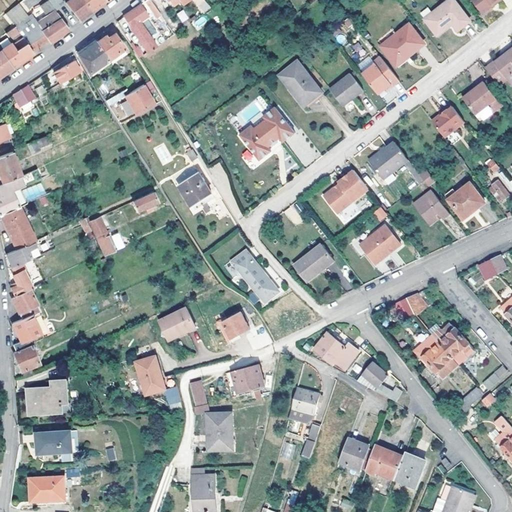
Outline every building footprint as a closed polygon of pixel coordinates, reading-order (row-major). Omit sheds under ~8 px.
[(64,5),(59,0),(50,0),(48,2),(56,12),(64,5)] [(105,0),(70,0),(66,4),(80,21),(101,5),(106,1),(105,0)] [(161,14),(151,0),(146,0),(145,1),(157,17),(161,14)] [(450,0),(425,21),(437,37),(453,24),(458,31),(470,22),(452,0),(450,0)] [(472,0),(481,12),(492,5),(490,2),(492,0),(472,0)] [(130,26),(148,51),(157,45),(152,38),(159,33),(147,16),(149,15),(141,3),(134,9),(125,16),(131,25),(130,26)] [(182,23),(189,19),(183,10),(176,14),(182,23)] [(49,39),(51,41),(69,29),(56,12),(23,38),(26,43),(33,51),(49,39)] [(196,30),(208,23),(204,16),(192,22),(196,30)] [(381,46),(395,64),(408,54),(409,56),(424,45),(409,25),(381,46)] [(9,40),(19,33),(15,27),(5,34),(9,40)] [(23,45),(26,43),(23,38),(19,33),(9,40),(11,43),(16,50),(19,48),(15,43),(20,40),(23,45)] [(109,60),(112,65),(126,56),(123,51),(125,50),(116,35),(109,39),(107,36),(97,42),(109,60)] [(19,48),(16,50),(11,43),(1,50),(12,67),(25,58),(34,53),(33,51),(26,43),(23,45),(20,40),(15,43),(19,48)] [(89,73),(109,60),(97,42),(97,41),(87,47),(77,53),(89,73)] [(359,42),(353,45),(359,57),(365,54),(359,42)] [(502,59),(511,51),(511,46),(500,56),(502,59)] [(12,67),(1,50),(0,51),(0,75),(3,73),(12,67)] [(503,92),(511,84),(511,51),(502,59),(487,71),(503,92)] [(408,54),(395,64),(398,68),(411,59),(409,56),(408,54)] [(364,72),(373,60),(368,56),(358,67),(364,72)] [(377,66),(363,76),(378,96),(379,96),(392,86),(394,88),(400,83),(382,58),(375,64),(377,66)] [(54,72),(61,83),(81,71),(74,60),(54,72)] [(298,61),(280,76),(289,87),(291,87),(306,105),(322,92),(298,61)] [(350,73),(330,89),(344,106),(363,91),(350,73)] [(498,104),(483,83),(463,99),(484,127),(494,119),(488,112),(498,104)] [(36,98),(28,85),(14,95),(20,107),(36,98)] [(106,99),(109,104),(123,96),(135,114),(154,105),(142,85),(129,92),(126,88),(106,99)] [(433,122),(446,139),(464,124),(452,108),(433,122)] [(253,128),(241,138),(261,163),(273,154),(270,150),(282,141),(285,145),(297,136),(277,110),(265,119),(267,122),(256,132),(253,128)] [(6,124),(0,126),(0,141),(1,142),(4,149),(12,146),(10,140),(11,137),(6,124)] [(46,136),(36,140),(40,148),(49,143),(46,136)] [(36,140),(27,144),(31,154),(34,153),(41,150),(40,148),(36,140)] [(409,160),(394,141),(367,162),(382,181),(409,160)] [(246,163),(253,158),(247,150),(240,155),(246,163)] [(197,159),(192,151),(187,154),(192,163),(197,159)] [(0,174),(2,181),(22,174),(14,152),(0,156),(0,174)] [(500,170),(493,162),(487,166),(494,174),(500,170)] [(210,165),(214,179),(226,177),(222,163),(210,165)] [(336,213),(367,188),(352,169),(337,181),(338,183),(339,184),(333,189),(332,188),(322,195),(336,213)] [(0,215),(0,216),(20,207),(11,189),(28,182),(24,174),(0,185),(0,215)] [(211,195),(199,175),(179,187),(191,207),(211,195)] [(500,179),(494,184),(505,198),(506,198),(511,194),(500,179)] [(27,201),(46,194),(42,182),(22,189),(27,201)] [(452,190),(445,196),(464,220),(485,203),(471,183),(456,195),(452,190)] [(505,198),(494,184),(491,187),(501,201),(505,198)] [(435,194),(432,191),(414,204),(431,226),(442,218),(443,220),(451,215),(435,194)] [(158,203),(153,192),(131,202),(133,205),(135,204),(139,211),(158,203)] [(293,226),(303,221),(294,204),(284,210),(293,226)] [(381,206),(373,212),(380,221),(388,215),(381,206)] [(36,240),(20,207),(0,216),(7,232),(16,249),(25,245),(36,240)] [(85,217),(72,223),(79,236),(91,230),(88,222),(85,217)] [(106,231),(100,217),(91,221),(97,236),(106,231)] [(394,250),(401,245),(386,225),(360,245),(376,265),(389,255),(387,252),(393,248),(394,250)] [(117,250),(124,247),(119,232),(112,235),(117,250)] [(99,240),(105,254),(115,250),(108,235),(99,240)] [(323,265),(332,258),(321,244),(294,266),(306,282),(325,268),(323,265)] [(12,268),(23,263),(32,258),(25,245),(16,249),(6,254),(10,262),(12,268)] [(501,255),(491,261),(494,268),(499,274),(507,270),(501,255)] [(325,268),(334,261),(332,258),(323,265),(325,268)] [(499,274),(494,268),(491,261),(479,266),(486,280),(499,274)] [(32,288),(24,272),(27,270),(23,263),(12,268),(15,274),(13,276),(16,283),(14,284),(15,287),(10,289),(14,297),(29,289),(32,288)] [(242,272),(266,303),(275,297),(272,293),(277,289),(259,265),(255,268),(253,265),(242,272)] [(16,308),(22,319),(32,314),(40,310),(29,289),(14,297),(12,298),(16,308)] [(423,292),(407,299),(414,311),(418,315),(433,303),(423,292)] [(255,293),(250,297),(255,304),(260,300),(255,293)] [(511,322),(511,296),(499,308),(511,321),(508,323),(509,325),(511,322)] [(414,311),(407,299),(402,302),(396,305),(394,306),(400,318),(408,315),(414,311)] [(195,328),(194,326),(186,309),(159,322),(168,339),(169,341),(195,328)] [(241,313),(224,322),(234,341),(251,332),(241,313)] [(22,341),(14,345),(17,351),(33,344),(44,338),(32,314),(22,319),(13,323),(16,330),(22,341)] [(234,341),(224,322),(220,324),(229,343),(234,341)] [(438,331),(433,335),(445,351),(462,337),(451,325),(441,333),(438,331)] [(342,367),(355,349),(348,344),(347,347),(328,332),(314,349),(333,364),(334,362),(342,367)] [(445,351),(433,335),(416,350),(418,352),(422,357),(427,363),(424,365),(426,367),(445,351)] [(464,335),(462,337),(445,351),(452,359),(461,350),(468,358),(476,351),(464,339),(466,336),(464,335)] [(26,376),(35,372),(33,367),(41,362),(33,344),(17,351),(15,352),(19,360),(26,376)] [(452,359),(458,366),(468,358),(461,350),(452,359)] [(452,359),(445,351),(426,367),(428,369),(430,367),(439,377),(446,371),(449,374),(458,366),(452,359)] [(162,378),(156,356),(136,362),(145,395),(164,390),(165,390),(162,378)] [(389,375),(373,362),(358,380),(367,385),(393,399),(395,400),(397,401),(403,391),(396,387),(393,392),(382,385),(389,375)] [(265,387),(259,364),(246,368),(233,371),(240,394),(265,387)] [(509,373),(503,366),(484,384),(489,390),(509,373)] [(446,371),(439,377),(442,381),(449,374),(446,371)] [(175,375),(162,378),(165,390),(164,390),(168,403),(169,403),(178,400),(180,400),(175,375)] [(63,404),(69,404),(68,381),(55,381),(55,389),(29,390),(30,415),(63,413),(63,404)] [(203,406),(197,382),(190,383),(195,407),(203,406)] [(483,395),(487,392),(481,386),(478,390),(483,395)] [(294,409),(316,415),(321,394),(300,389),(294,409)] [(477,389),(459,406),(465,413),(471,409),(469,407),(483,395),(478,390),(477,389)] [(494,401),(489,396),(485,398),(491,404),(494,401)] [(491,404),(485,398),(482,402),(487,407),(491,404)] [(178,400),(169,403),(168,403),(170,412),(172,411),(181,409),(178,400)] [(348,404),(342,402),(338,413),(345,415),(348,404)] [(207,414),(208,450),(233,449),(231,412),(207,414)] [(311,456),(321,426),(314,424),(304,454),(311,456)] [(511,427),(511,426),(495,440),(506,453),(504,456),(506,458),(511,451),(511,427)] [(72,453),(71,432),(36,434),(37,455),(72,453)] [(369,446),(348,438),(340,462),(361,470),(369,446)] [(293,457),(294,444),(285,443),(284,456),(293,457)] [(375,445),(365,470),(376,474),(378,472),(395,479),(404,456),(375,445)] [(109,461),(116,460),(114,447),(107,448),(109,461)] [(426,462),(405,454),(404,456),(395,479),(416,487),(426,462)] [(447,469),(452,465),(445,458),(442,463),(447,469)] [(207,467),(192,468),(192,476),(207,475),(207,467)] [(208,511),(216,511),(215,475),(207,475),(192,476),(193,511),(205,511),(204,511),(208,511)] [(65,502),(64,477),(30,479),(30,502),(65,502)] [(473,494),(453,486),(442,511),(467,511),(469,509),(467,508),(473,494)] [(477,496),(473,494),(467,508),(469,509),(472,510),(477,496)] [(343,499),(341,505),(351,509),(353,503),(343,499)] [(289,511),(292,502),(286,500),(282,511),(289,511)]
